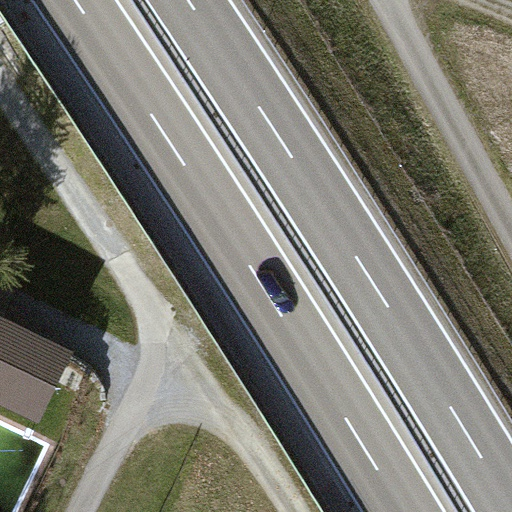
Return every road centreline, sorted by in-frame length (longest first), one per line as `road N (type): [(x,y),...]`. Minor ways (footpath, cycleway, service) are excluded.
road 1 (trunk): [(77,0),(405,511)]
road 2 (trunk): [(511,504),(190,0)]
road 3 (track): [(297,511),(0,77)]
road 4 (track): [(511,220),(392,0)]
road 5 (residential): [(91,511),(138,416),(157,388),(191,362)]
